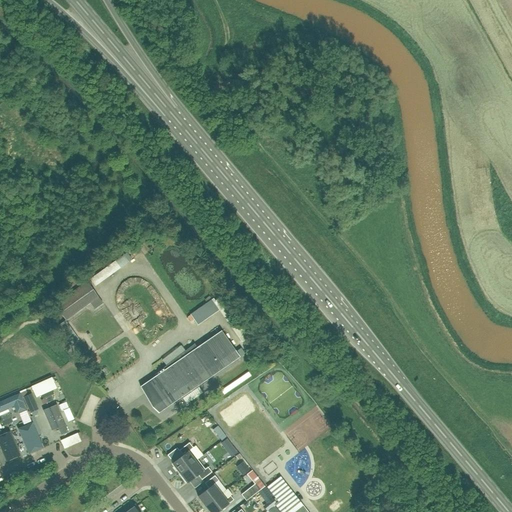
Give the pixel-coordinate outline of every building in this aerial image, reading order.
[(132,260),(127,253),(90,280),(95,287),(132,260)] [(98,298),(87,282),(55,305),(66,321),(98,298)] [(249,338),(220,297),(213,302),(211,300),(190,315),(197,325),(219,310),(242,343),(249,338)] [(239,358),(221,332),(188,354),(187,352),(154,377),(155,378),(140,388),(152,409),(158,414),(239,358)] [(37,408),(31,394),(23,397),(29,412),(37,408)] [(0,408),(1,411),(11,408),(9,402),(0,404),(0,408)] [(42,411),(53,439),(69,432),(57,404),(42,411)] [(14,411),(13,420),(23,421),(24,412),(14,411)] [(41,445),(31,423),(14,431),(20,444),(27,441),(31,449),(41,445)] [(6,436),(0,438),(0,445),(9,466),(17,462),(6,436)] [(179,472),(197,458),(190,449),(192,447),(189,442),(179,449),(182,454),(171,462),(179,472)] [(277,447),(278,458),(287,457),(286,446),(277,447)] [(197,458),(179,472),(186,482),(197,474),(201,479),(211,471),(207,466),(204,468),(197,458)] [(245,475),(253,469),(246,461),(238,467),(245,475)] [(317,467),(321,473),(328,469),(325,463),(317,467)] [(249,501),(267,486),(254,470),(249,475),(256,484),(244,494),(249,501)] [(205,505),(220,493),(213,483),(218,479),(214,474),(204,482),(208,487),(197,495),(205,505)] [(268,488),(279,500),(287,493),(277,481),(268,488)] [(293,491),(279,502),(284,508),(298,497),(293,491)] [(220,493),(205,505),(209,511),(215,511),(233,499),(230,495),(225,498),(220,493)] [(147,511),(141,502),(131,509),(133,511),(147,511)]
